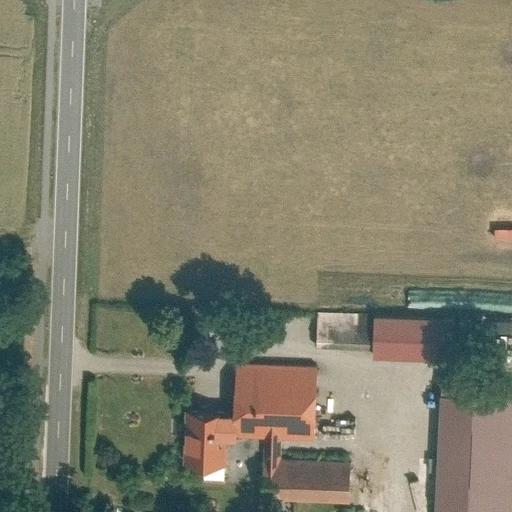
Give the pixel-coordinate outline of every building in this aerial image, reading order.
[(373,316),(316,315),(315,350),(372,352),(373,319),(373,316)] [(445,321),(373,319),(372,352),(371,361),(443,363),(445,321)] [(235,417),(187,415),(185,465),(220,466),(221,438),(263,439),(262,454),(283,454),(283,445),(315,446),(318,371),(237,368),(235,417)] [(511,511),(511,400),(442,396),(435,511),(511,511)] [(351,463),(281,460),(279,504),(349,507),(351,463)]
